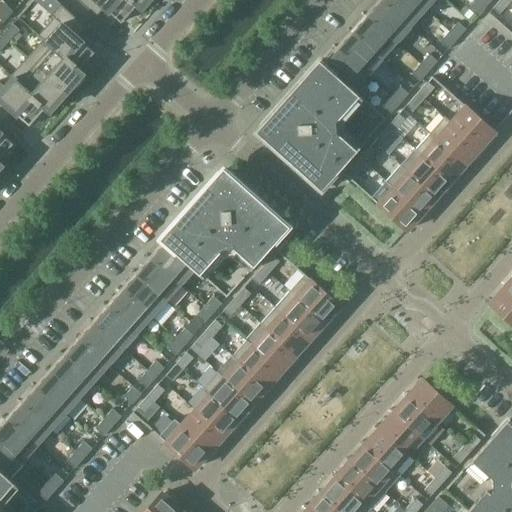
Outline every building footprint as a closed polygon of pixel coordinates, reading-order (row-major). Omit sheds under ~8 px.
[(142,8),(143,8),(134,0),(77,0),(96,17),(98,15),(92,10),(99,2),(122,22),(138,4),(142,8)] [(398,44),(412,28),(381,0),(367,16),(398,44)] [(381,0),(412,28),(427,12),(413,0),(381,0)] [(413,0),(427,12),(436,0),(413,0)] [(476,0),(469,9),(477,16),(486,7),(478,0),(476,0)] [(510,2),(507,0),(500,0),(493,8),(500,14),(510,2)] [(0,18),(4,22),(13,12),(4,2),(0,7),(0,18)] [(44,38),(43,39),(83,75),(84,74),(79,70),(95,52),(72,32),(79,24),(85,29),(87,27),(60,4),(51,14),(62,24),(47,40),(44,38)] [(384,60),(398,44),(367,16),(353,32),(384,60)] [(449,31),(457,39),(466,29),(458,22),(449,31)] [(2,35),(9,41),(20,29),(13,23),(2,35)] [(449,49),(457,39),(449,31),(440,41),(449,49)] [(353,32),(338,48),(369,76),(384,60),(353,32)] [(0,51),(9,41),(2,35),(0,37),(0,51)] [(67,93),(83,75),(43,39),(27,57),(67,93)] [(320,60),(319,61),(363,99),(363,98),(355,92),(369,76),(338,48),(324,64),(320,60)] [(420,64),(428,71),(437,61),(429,54),(420,64)] [(27,57),(11,75),(51,110),(67,93),(27,57)] [(362,99),(363,99),(319,61),(271,115),(277,119),(277,129),(270,130),(270,131),(277,130),(278,141),(273,146),(322,190),(361,146),(360,145),(357,148),(341,134),(340,134),(337,131),(336,121),(339,118),(340,119),(359,97),(362,99)] [(420,81),(428,71),(420,64),(411,73),(420,81)] [(0,113),(7,105),(30,125),(46,107),(50,111),(51,110),(11,75),(10,75),(13,78),(0,92),(0,114),(5,119),(6,118),(0,113)] [(417,93),(424,99),(434,88),(427,82),(417,93)] [(391,96),(400,103),(408,94),(400,86),(391,96)] [(424,99),(417,93),(407,105),(414,111),(424,99)] [(391,113),(400,103),(391,96),(383,106),(391,113)] [(444,116),(444,117),(479,148),(494,132),(466,107),(452,123),(444,116)] [(0,163),(0,158),(14,143),(0,131),(0,116),(4,120),(5,119),(0,114),(0,164),(2,166),(2,165),(0,163)] [(388,126),(395,132),(406,120),(399,114),(388,126)] [(444,117),(429,133),(465,164),(479,148),(444,117)] [(395,132),(388,126),(378,137),(385,143),(395,132)] [(429,133),(415,149),(450,181),(465,164),(429,133)] [(360,158),(366,164),(377,152),(370,146),(360,158)] [(401,165),(436,197),(450,181),(415,149),(401,165)] [(366,164),(360,158),(349,169),(356,175),(366,164)] [(422,213),(423,211),(436,197),(401,165),(386,181),(422,213)] [(209,184),(161,238),(204,276),(201,273),(218,254),(217,254),(220,251),(232,250),(235,253),(234,254),(251,268),(248,271),(249,272),(290,226),(241,182),(236,188),(226,188),(226,180),(224,181),(224,188),(214,189),(209,184)] [(407,230),(409,227),(422,213),(386,181),(386,182),(393,189),(379,205),(407,230)] [(203,277),(204,276),(161,238),(160,239),(165,243),(151,258),(182,286),(196,270),(203,277)] [(286,258),(294,249),(285,241),(277,250),(286,258)] [(262,267),(269,273),(279,262),(273,256),(262,267)] [(151,258),(137,274),(168,302),(182,286),(151,258)] [(269,273),(262,267),(252,279),(259,285),(269,273)] [(303,273),(288,290),(324,322),(339,305),(303,273)] [(137,274),(122,290),(153,318),(168,302),(137,274)] [(234,300),(240,306),(251,294),(244,288),(234,300)] [(511,323),(511,293),(505,288),(490,304),(511,323)] [(139,334),(153,318),(122,290),(108,307),(139,334)] [(288,290),(274,307),(310,338),(324,322),(288,290)] [(222,304),(213,296),(205,306),(213,314),(222,304)] [(240,306),(234,300),(223,311),(230,317),(240,306)] [(204,323),(213,314),(205,306),(196,316),(204,323)] [(108,307),(94,323),(125,350),(139,334),(108,307)] [(274,307),(260,323),(295,354),(310,338),(274,307)] [(205,332),(212,338),(222,326),(215,320),(205,332)] [(110,366),(125,350),(94,323),(79,339),(110,366)] [(281,371),(295,354),(260,323),(246,339),(281,371)] [(193,336),(185,329),(176,338),(184,346),(193,336)] [(212,338),(205,332),(194,343),(201,349),(212,338)] [(176,356),(184,346),(176,338),(167,348),(176,356)] [(79,339),(65,355),(96,382),(110,366),(79,339)] [(246,339),(231,355),(267,387),(281,371),(246,339)] [(176,364),(183,370),(193,358),(186,352),(176,364)] [(65,355),(51,371),(82,399),(96,382),(65,355)] [(252,403),(267,387),(231,355),(217,371),(252,403)] [(164,368),(156,361),(147,371),(155,378),(164,368)] [(183,370),(176,364),(166,376),(172,382),(183,370)] [(67,415),(82,399),(51,371),(36,387),(67,415)] [(147,388),(155,378),(147,371),(139,381),(147,388)] [(238,419),(252,403),(217,371),(203,388),(238,419)] [(423,380),(408,397),(436,422),(451,405),(423,380)] [(147,396),(154,402),(164,391),(158,385),(147,396)] [(22,403),(53,431),(67,415),(36,387),(22,403)] [(141,394),(133,387),(124,397),(132,404),(141,394)] [(224,435),(238,419),(203,388),(202,388),(210,395),(196,410),(224,435)] [(144,414),(154,402),(147,396),(137,408),(144,414)] [(408,397),(393,413),(422,438),(436,422),(408,397)] [(22,403),(8,419),(39,447),(53,431),(22,403)] [(121,417),(113,409),(104,419),(113,427),(121,417)] [(181,426),(209,451),(224,435),(196,410),(181,426)] [(407,454),(422,438),(393,413),(379,429),(407,454)] [(39,447),(8,419),(0,427),(0,441),(24,463),(39,447)] [(104,436),(113,427),(104,419),(96,429),(104,436)] [(159,437),(166,443),(194,468),(209,451),(181,426),(174,420),(159,437)] [(487,495),(471,511),(469,511),(468,511),(467,511),(468,511),(511,511),(511,423),(508,420),(467,466),(468,467),(470,464),(487,478),(490,481),(491,492),(488,495),(487,495)] [(379,429),(365,445),(400,477),(401,476),(393,470),(407,454),(379,429)] [(463,446),(470,452),(480,440),(474,435),(463,446)] [(0,470),(18,486),(18,485),(10,479),(24,463),(0,441),(0,470)] [(92,449),(84,442),(75,451),(84,459),(92,449)] [(365,445),(350,461),(386,493),(400,477),(365,445)] [(453,458),(460,464),(470,452),(463,446),(453,458)] [(75,468),(84,459),(75,451),(67,461),(75,468)] [(372,509),(386,493),(350,461),(336,477),(372,509)] [(434,478),(441,484),(451,473),(445,467),(434,478)] [(0,511),(0,499),(14,484),(17,486),(18,486),(0,470),(0,511)] [(64,481),(55,474),(47,484),(55,491),(64,481)] [(342,511),(368,511),(372,509),(336,477),(322,494),(342,511)] [(424,490),(431,496),(441,484),(434,478),(424,490)] [(46,501),(55,491),(47,484),(38,494),(46,501)] [(145,511),(175,511),(179,508),(162,493),(145,511)] [(342,511),(322,494),(307,510),(309,511),(342,511)] [(430,506),(435,511),(439,511),(446,504),(438,497),(430,506)] [(406,511),(407,511),(416,511),(423,505),(416,499),(406,511)]
